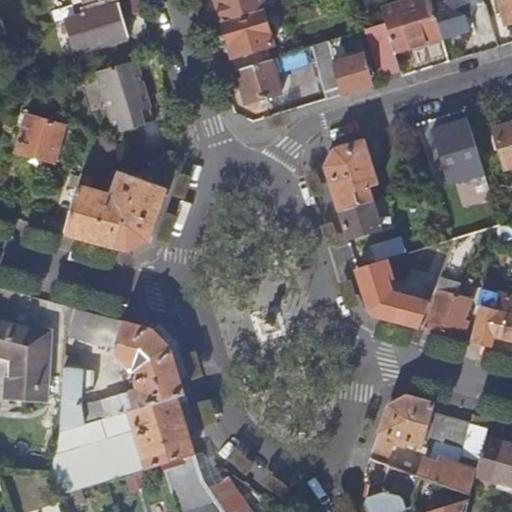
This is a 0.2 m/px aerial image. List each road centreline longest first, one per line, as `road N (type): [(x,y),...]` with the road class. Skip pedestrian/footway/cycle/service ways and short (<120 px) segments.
road 1 (residential): [(267,176),(314,125),(511,66)]
road 2 (residential): [(197,304),(239,425),(315,471)]
road 3 (residential): [(348,363),(290,196),(267,176)]
road 4 (residential): [(0,251),(197,304)]
road 5 (residential): [(172,0),(221,172)]
road 6 (residential): [(511,398),(387,365),(348,363)]
road 7 (residential): [(221,172),(198,203),(185,255),(197,304)]
road 8 (residential): [(315,471),(335,447),(357,391),(348,363)]
